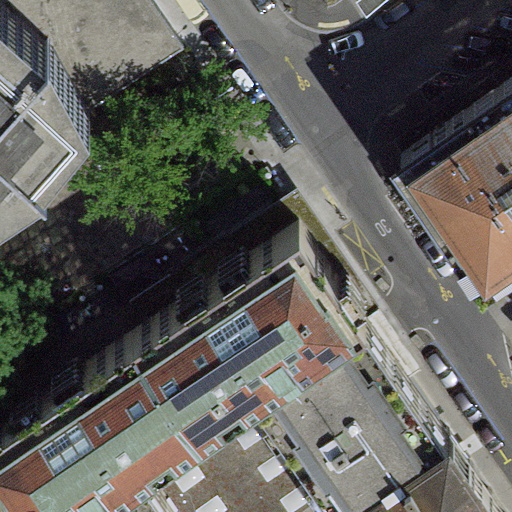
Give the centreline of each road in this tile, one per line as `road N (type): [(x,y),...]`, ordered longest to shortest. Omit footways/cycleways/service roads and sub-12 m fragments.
road 1 (residential): [(310,113),(511,409)]
road 2 (residential): [(310,113),(480,0)]
road 3 (residential): [(232,0),(310,113)]
